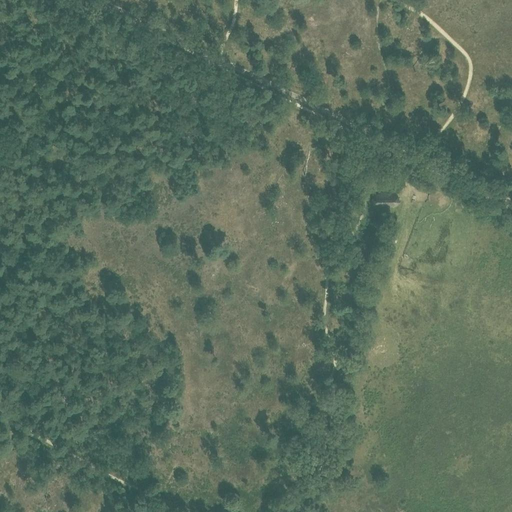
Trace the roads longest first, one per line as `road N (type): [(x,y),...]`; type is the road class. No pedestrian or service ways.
road 1 (track): [(511,203),(106,4)]
road 2 (unknown): [(0,122),(100,21),(106,4)]
road 3 (unknown): [(370,135),(388,88),(381,0)]
